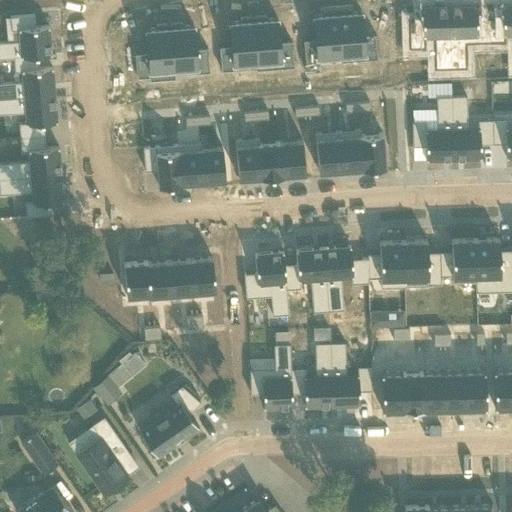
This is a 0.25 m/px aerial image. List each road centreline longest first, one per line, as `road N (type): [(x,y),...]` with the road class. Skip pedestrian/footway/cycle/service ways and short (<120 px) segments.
road 1 (residential): [(511,200),(125,208),(108,192),(96,30),(115,0)]
road 2 (residential): [(230,445),(290,436),(511,436)]
